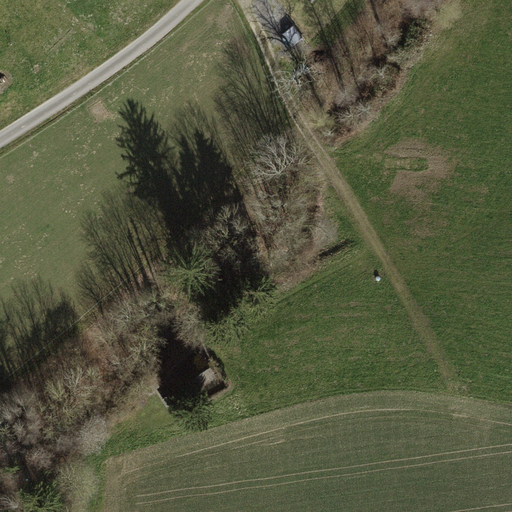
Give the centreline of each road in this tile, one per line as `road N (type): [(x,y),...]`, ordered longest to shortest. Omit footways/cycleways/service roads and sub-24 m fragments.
road 1 (track): [(447,350),(301,122),(240,0)]
road 2 (unclassified): [(0,138),(103,64),(174,0)]
